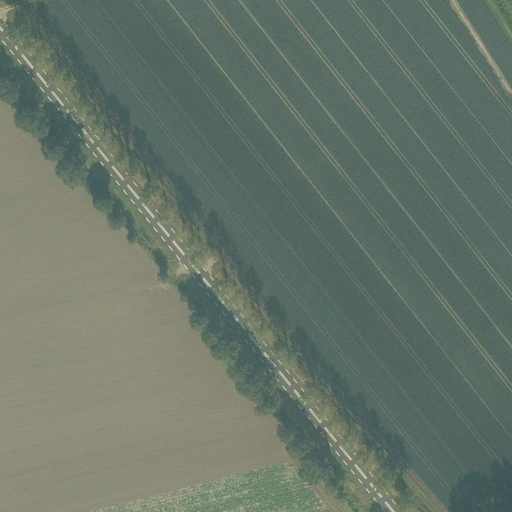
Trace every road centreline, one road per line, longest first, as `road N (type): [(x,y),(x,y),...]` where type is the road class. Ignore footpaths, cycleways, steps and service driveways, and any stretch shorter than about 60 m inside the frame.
road 1 (primary): [(392,511),(0,27)]
road 2 (track): [(0,324),(156,279)]
